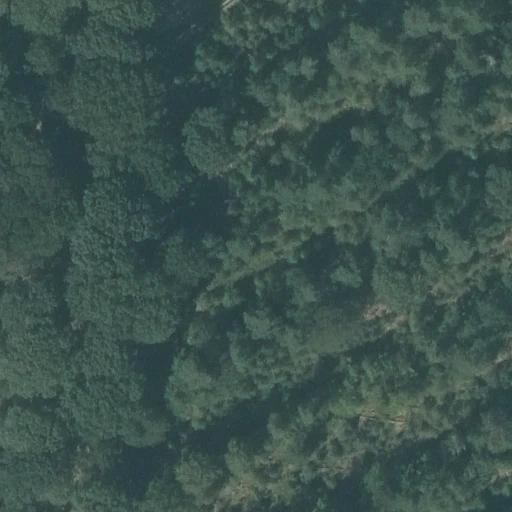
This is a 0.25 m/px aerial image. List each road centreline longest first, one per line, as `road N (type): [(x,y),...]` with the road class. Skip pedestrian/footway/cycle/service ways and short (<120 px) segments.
road 1 (track): [(139,0),(111,511)]
road 2 (track): [(237,0),(0,177)]
